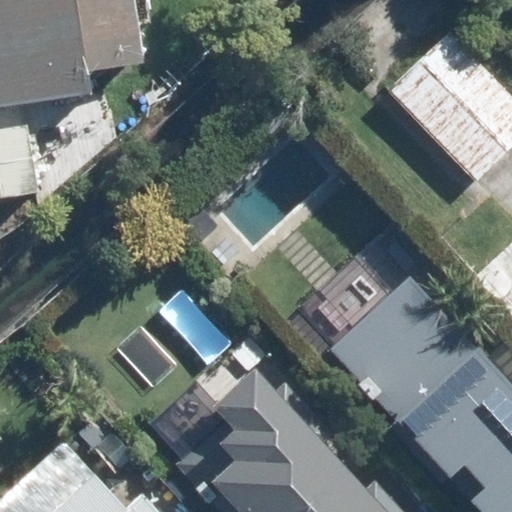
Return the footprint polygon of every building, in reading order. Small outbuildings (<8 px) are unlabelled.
[(140,84),(130,0),(0,0),(0,119),(85,108),(83,90),(140,84)] [(511,154),(511,107),(449,42),(390,99),(476,189),(511,154)] [(511,511),(511,406),(410,299),(332,371),(392,433),(385,440),(453,511),(511,511)] [(221,406),(229,415),(179,463),(218,504),(224,511),(407,511),(378,479),(370,486),(327,439),(281,391),(261,370),(221,406)] [(123,511),(94,478),(56,511),(156,511),(143,497),(125,511),(123,511)]
